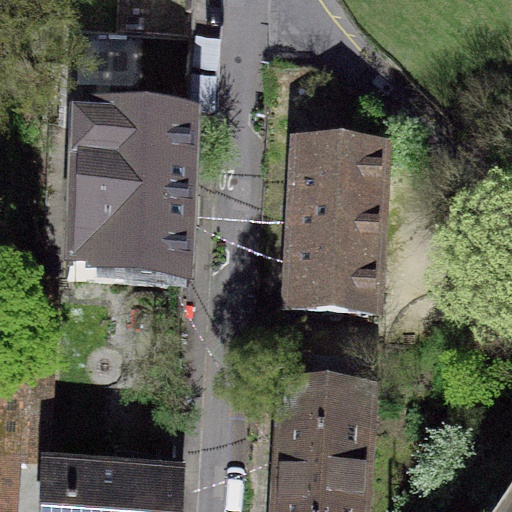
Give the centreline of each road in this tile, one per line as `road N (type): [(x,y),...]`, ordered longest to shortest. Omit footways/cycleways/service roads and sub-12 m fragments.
road 1 (residential): [(220,511),(246,0)]
road 2 (residential): [(511,215),(433,131),(319,27),(277,0)]
